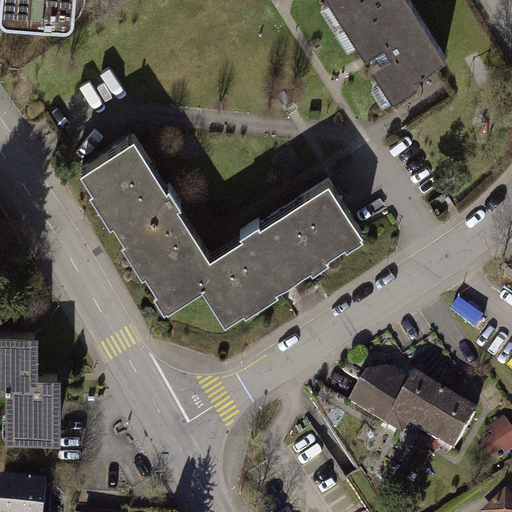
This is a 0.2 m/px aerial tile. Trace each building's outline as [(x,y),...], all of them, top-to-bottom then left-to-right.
[(0,0),(0,11),(73,17),(74,0),(0,0)] [(315,0),(330,26),(376,0),(315,0)] [(376,0),(330,26),(379,111),(448,72),(407,0),(376,0)] [(138,130),(89,158),(168,296),(211,272),(233,310),(363,236),(330,178),(206,249),(138,130)] [(40,334),(0,333),(0,383),(15,384),(14,442),(66,442),(66,376),(40,376),(40,334)] [(371,374),(350,412),(393,436),(397,429),(454,460),(476,420),(445,403),(415,387),(410,395),(391,385),(371,374)] [(50,511),(53,487),(1,482),(0,490),(0,511),(50,511)] [(511,511),(511,505),(503,497),(488,511),(511,511)]
